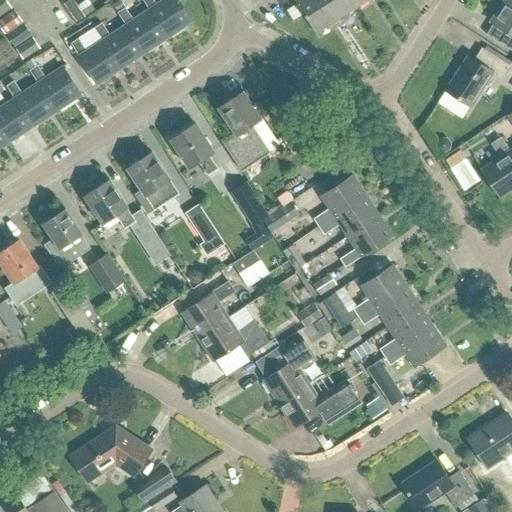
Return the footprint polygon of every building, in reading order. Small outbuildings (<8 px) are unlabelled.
[(0,0),(0,15),(10,9),(4,0),(0,0)] [(77,5),(73,0),(67,0),(63,3),(76,22),(84,16),(81,11),(77,5)] [(87,0),(84,0),(77,5),(81,11),(84,16),(94,9),(87,0)] [(119,0),(117,0),(112,4),(117,12),(122,9),(125,7),(119,0)] [(149,9),(168,37),(192,21),(177,0),(161,0),(156,4),(153,0),(142,0),(149,9)] [(335,20),(322,0),(294,0),(315,33),(335,20)] [(350,0),(322,0),(335,20),(355,7),(350,0)] [(489,21),(493,23),(486,34),(511,50),(511,1),(509,0),(507,0),(493,23),(490,20),(489,21)] [(149,9),(133,19),(125,7),(122,9),(117,12),(125,24),(126,24),(145,53),(168,37),(149,9)] [(8,28),(19,21),(14,14),(4,22),(8,28)] [(126,24),(125,24),(109,35),(101,23),(94,28),(102,40),(102,39),(121,68),(145,53),(126,24)] [(15,46),(30,36),(22,25),(7,35),(15,46)] [(102,39),(102,40),(86,50),(78,38),(71,43),(79,55),(78,55),(97,84),(121,68),(102,39)] [(23,59),(38,48),(31,39),(16,49),(23,59)] [(485,46),(483,48),(482,47),(474,59),(467,55),(445,90),(470,107),(492,73),(500,78),(509,65),(503,61),(505,58),(485,46)] [(38,82),(57,111),(80,95),(62,66),(45,77),(37,65),(30,70),(38,82)] [(38,82),(22,93),(14,81),(6,86),(14,98),(33,126),(57,111),(38,82)] [(241,171),(265,156),(246,128),(261,118),(243,91),(218,108),(233,131),(220,139),(241,171)] [(14,98),(0,107),(0,126),(10,141),(33,126),(14,98)] [(207,175),(217,168),(208,155),(214,151),(195,123),(170,139),(189,168),(198,161),(207,175)] [(0,126),(0,148),(10,141),(0,126)] [(499,197),(511,188),(511,148),(509,150),(500,137),(490,143),(499,157),(480,169),(499,197)] [(167,200),(177,193),(169,179),(170,179),(152,151),(127,168),(141,190),(135,194),(146,210),(149,211),(159,205),(160,201),(159,199),(165,195),(167,200)] [(318,226),(366,195),(352,174),(320,196),(329,208),(313,218),(318,226)] [(124,228),(129,225),(155,264),(170,255),(139,209),(131,215),(126,208),(127,207),(109,180),(84,196),(102,223),(116,214),(124,228)] [(268,216),(253,192),(246,183),(231,193),(254,226),(263,220),(268,216)] [(206,202),(224,230),(236,222),(218,194),(206,202)] [(379,215),(366,195),(318,226),(324,234),(339,224),(347,236),(379,215)] [(290,201),(268,216),(263,220),(270,231),(298,214),(290,201)] [(224,242),(218,233),(199,204),(186,213),(205,241),(198,246),(204,255),(224,242)] [(70,251),(75,248),(79,255),(89,248),(80,235),(81,234),(65,209),(43,224),(53,239),(45,245),(58,263),(63,265),(71,259),(72,254),(70,251)] [(379,215),(347,236),(355,248),(340,258),(345,267),(360,256),(360,257),(392,235),(379,215)] [(236,226),(224,230),(229,243),(241,238),(236,226)] [(37,284),(49,276),(41,264),(37,267),(19,240),(0,251),(0,261),(14,283),(29,273),(37,284)] [(305,263),(292,244),(281,251),(294,271),(305,263)] [(241,275),(261,261),(253,250),(233,263),(241,275)] [(111,289),(124,281),(107,254),(93,263),(111,289)] [(369,298),(353,309),(358,316),(406,285),(392,264),(360,286),(369,298)] [(319,294),(335,284),(329,274),(313,285),(319,294)] [(197,337),(228,316),(218,302),(235,291),(228,280),(211,292),(211,293),(182,313),(197,337)] [(98,334),(82,309),(64,282),(50,290),(68,318),(84,343),(98,334)] [(406,285),(358,316),(363,324),(379,314),(387,326),(419,305),(406,285)] [(358,316),(353,309),(340,289),(321,301),(339,328),(358,316)] [(82,290),(73,296),(82,309),(89,321),(98,315),(82,290)] [(321,316),(312,303),(295,314),(304,327),(321,316)] [(0,310),(9,326),(17,321),(7,304),(0,308),(0,310)] [(419,305),(387,326),(395,338),(379,349),(384,356),(432,325),(419,305)] [(228,316),(197,337),(213,361),(239,344),(247,356),(268,342),(254,320),(237,331),(228,316)] [(446,345),(432,325),(384,356),(390,364),(405,354),(414,367),(446,345)] [(348,351),(362,341),(354,328),(339,337),(348,351)] [(278,404),(309,383),(300,369),(316,359),(301,337),(281,350),(289,363),(263,380),(278,404)] [(365,340),(362,341),(348,351),(357,365),(365,360),(370,348),(365,340)] [(378,385),(387,379),(377,364),(368,370),(378,385)] [(391,405),(404,397),(390,377),(387,379),(378,385),(391,405)] [(309,383),(278,404),(294,428),(320,411),(328,423),(361,401),(347,379),(319,398),(309,383)] [(511,421),(507,413),(468,439),(486,467),(511,450),(511,421)] [(134,475),(151,450),(115,426),(70,456),(87,481),(120,459),(130,466),(127,470),(134,475)] [(455,507),(474,494),(459,470),(448,477),(436,459),(400,483),(418,510),(445,492),(455,507)] [(144,502),(156,494),(176,481),(167,467),(135,489),(144,502)] [(179,502),(181,504),(168,511),(222,511),(205,485),(179,502)] [(154,510),(176,496),(169,486),(148,500),(154,510)] [(67,511),(54,491),(34,505),(27,510),(15,493),(0,502),(0,511),(67,511)] [(151,511),(154,510),(147,501),(130,511),(151,511)]
